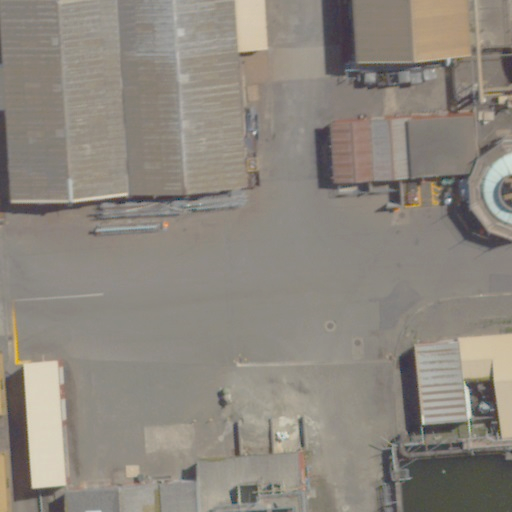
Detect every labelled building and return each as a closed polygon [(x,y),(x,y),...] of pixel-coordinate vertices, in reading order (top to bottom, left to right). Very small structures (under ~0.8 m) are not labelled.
[(231,0),(0,0),(0,104),(6,189),(243,173),(231,0)] [(237,0),(239,43),(276,42),(273,0),(237,0)] [(474,0),(342,0),(346,58),(477,51),(474,0)] [(327,107),(330,174),(475,167),(472,100),(327,107)] [(500,153),(495,158),(491,164),(488,169),(486,176),(486,182),(486,188),(488,194),(491,200),(494,205),(499,210),(504,214),(510,216),(511,216),(511,146),(511,147),(505,150),(500,153)] [(511,325),(422,331),(427,420),(477,417),(475,381),(501,379),(504,438),(511,437),(511,325)] [(76,480),(72,356),(34,357),(38,481),(76,480)] [(0,428),(11,428),(9,371),(0,371),(0,428)] [(0,511),(18,511),(17,467),(0,467),(0,511)] [(233,511),(326,511),(325,491),(232,497),(233,511)]
